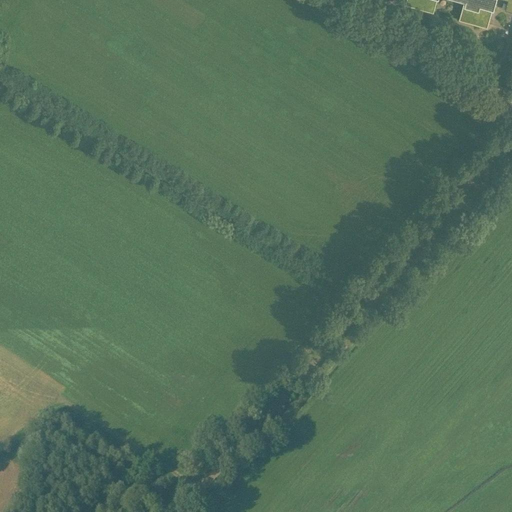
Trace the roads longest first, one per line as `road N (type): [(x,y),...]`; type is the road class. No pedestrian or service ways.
road 1 (track): [(179,511),(511,127)]
road 2 (track): [(365,0),(511,102)]
